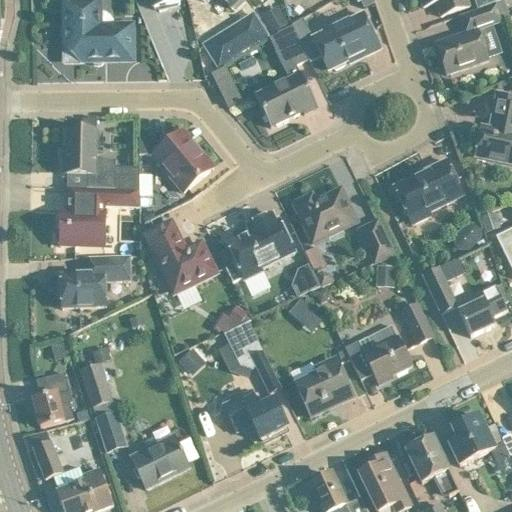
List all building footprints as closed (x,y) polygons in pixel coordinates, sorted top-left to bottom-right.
[(152,0),(155,10),(179,5),(178,0),(152,0)] [(211,2),(212,0),(221,0),(232,11),(243,0),(200,0),(201,0),(204,3),(209,3),(211,2)] [(372,0),(355,0),(356,1),(361,3),(364,11),(375,6),(372,0)] [(466,0),(420,0),(424,9),(436,5),(441,19),(470,9),(466,0)] [(473,0),(477,11),(504,2),(503,0),(473,0)] [(133,63),(132,27),(113,28),(113,23),(110,18),(106,15),(100,14),(100,1),(64,2),(65,50),(80,64),(133,63)] [(436,46),(447,77),(488,63),(477,33),(503,24),(502,23),(511,20),(505,3),(459,19),(465,36),(436,46)] [(277,9),(260,20),(271,37),(288,26),(277,9)] [(270,38),(254,13),(203,46),(219,71),(270,38)] [(380,51),(363,16),(313,40),(304,21),(292,27),(293,28),(309,62),(321,57),(328,73),(364,56),(365,59),(380,51)] [(278,35),(277,36),(278,36),(294,70),(296,68),(298,68),(309,62),(293,28),(278,35)] [(225,69),(211,76),(216,86),(227,110),(242,102),(230,79),(225,69)] [(289,81),(255,98),(271,130),(303,115),(304,117),(318,110),(301,75),(289,81)] [(494,131),(482,128),(476,160),(511,167),(511,97),(497,95),(491,122),(495,123),(494,131)] [(63,159),(63,176),(87,177),(87,190),(67,189),(67,190),(140,193),(140,179),(116,178),(116,168),(116,162),(96,161),(97,150),(97,133),(97,120),(88,120),(88,133),(67,132),(66,159),(63,159)] [(153,157),(184,195),(210,174),(209,171),(210,168),(204,161),(201,162),(191,149),(194,147),(183,133),(166,147),(159,139),(139,139),(139,157),(153,157)] [(463,198),(455,181),(446,163),(427,172),(429,175),(395,191),(412,227),(431,218),(429,215),(463,198)] [(57,231),(56,235),(56,239),(58,242),(61,245),(61,249),(81,250),(103,250),(105,250),(106,210),(140,211),(140,193),(67,190),(67,192),(88,192),(88,205),(77,205),(73,209),(73,214),(67,213),(62,213),(61,228),(57,231)] [(357,225),(341,192),(328,198),(329,200),(317,206),(312,197),(294,206),(313,246),(357,225)] [(494,215),(481,220),(486,235),(500,229),(494,215)] [(233,286),(244,281),(245,283),(263,274),(262,272),(295,256),(287,240),(279,222),(277,223),(273,216),(247,229),(250,236),(227,247),(236,265),(225,270),(233,286)] [(360,233),(375,266),(393,257),(378,224),(360,233)] [(175,295),(216,275),(201,246),(185,253),(172,225),(146,237),(175,295)] [(455,238),(454,248),(460,253),(468,253),(480,240),(481,232),(475,225),(467,226),(455,238)] [(511,271),(511,230),(496,238),(508,263),(511,271)] [(483,241),(477,245),(479,250),(485,247),(483,241)] [(316,250),(305,255),(314,273),(325,267),(316,250)] [(129,259),(89,260),(89,277),(61,278),(63,311),(106,310),(106,284),(130,284),(129,259)] [(320,289),(314,277),(309,267),(297,273),(291,288),(297,300),(320,289)] [(393,282),(394,269),(377,269),(376,282),(393,282)] [(468,291),(485,283),(478,269),(462,277),(468,291)] [(422,278),(441,317),(458,309),(439,270),(422,278)] [(322,274),(314,277),(320,289),(333,283),(330,277),(322,274)] [(493,321),(508,314),(496,290),(480,297),(483,303),(459,315),(471,340),(496,328),(493,321)] [(309,310),(300,302),(289,315),(297,323),(309,310)] [(433,340),(417,307),(402,315),(418,347),(433,340)] [(231,323),(239,328),(250,323),(247,316),(239,310),(231,323)] [(141,318),(129,322),(132,331),(144,327),(141,318)] [(225,336),(240,365),(240,367),(252,371),(256,369),(270,397),(283,391),(250,325),(249,326),(225,336)] [(359,345),(346,352),(350,361),(361,383),(374,377),(379,387),(385,385),(384,383),(412,369),(398,340),(392,326),(358,343),(359,345)] [(106,350),(92,355),(96,368),(110,363),(106,350)] [(200,362),(191,352),(179,363),(188,373),(200,362)] [(346,352),(338,356),(343,365),(350,361),(346,352)] [(353,395),(344,377),(340,368),(335,370),(331,363),(315,371),(318,377),(296,388),(311,419),(329,411),(354,399),(353,395)] [(101,367),(82,373),(108,456),(127,450),(101,367)] [(70,393),(65,375),(36,382),(41,400),(33,402),(41,431),(65,424),(64,423),(75,420),(71,404),(73,404),(70,393)] [(260,410),(252,394),(224,408),(236,431),(243,433),(253,428),(261,443),(288,430),(275,403),(260,410)] [(211,410),(219,428),(228,424),(221,406),(211,410)] [(86,413),(76,416),(78,424),(88,421),(86,413)] [(495,452),(479,419),(452,432),(458,444),(450,448),(460,468),(495,452)] [(93,428),(78,429),(79,442),(94,441),(93,428)] [(47,434),(29,438),(33,450),(46,482),(51,480),(63,476),(51,443),(47,434)] [(511,439),(510,436),(501,441),(503,445),(510,459),(511,461),(511,439)] [(183,453),(181,453),(174,439),(132,460),(147,492),(190,471),(188,468),(183,457),(184,456),(183,453)] [(458,492),(433,441),(407,453),(422,486),(435,480),(439,488),(443,486),(448,497),(458,492)] [(384,511),(393,508),(394,511),(404,511),(411,509),(394,475),(386,457),(385,457),(387,462),(376,468),(373,463),(364,467),(366,473),(359,476),(368,494),(376,511),(384,511)] [(63,476),(51,480),(56,493),(63,511),(104,511),(114,509),(100,472),(98,472),(93,464),(63,476)] [(366,511),(360,499),(346,507),(340,494),(331,476),(311,487),(322,511),(366,511)]
